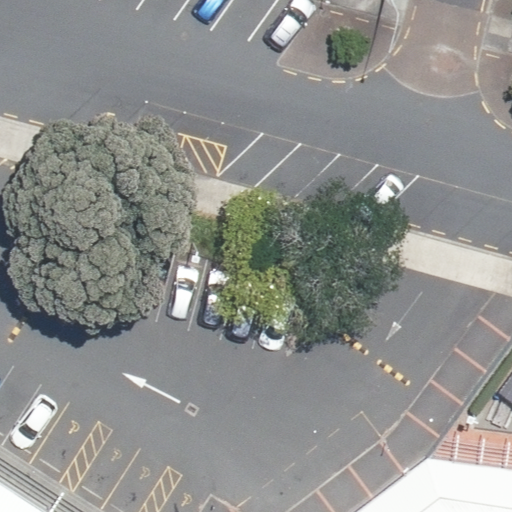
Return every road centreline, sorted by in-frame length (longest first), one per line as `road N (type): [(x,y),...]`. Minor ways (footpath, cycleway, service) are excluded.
road 1 (residential): [(428,135),(0,22)]
road 2 (residential): [(428,135),(459,0)]
